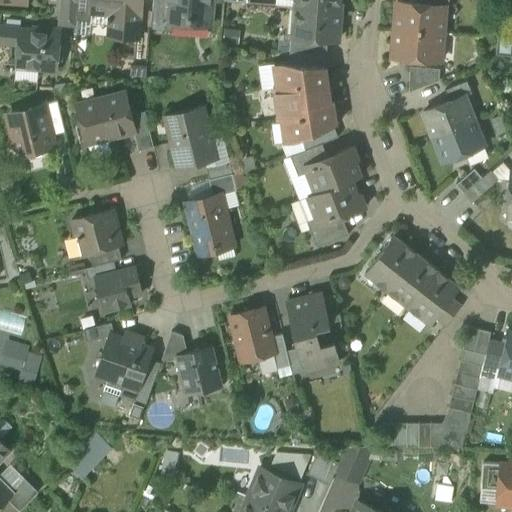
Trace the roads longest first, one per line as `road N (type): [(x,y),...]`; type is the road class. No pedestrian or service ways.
road 1 (residential): [(62,200),(149,178),(184,301),(353,261),(404,193)]
road 2 (residential): [(370,0),(367,111),(404,193)]
road 3 (residential): [(404,193),(497,294),(511,296)]
